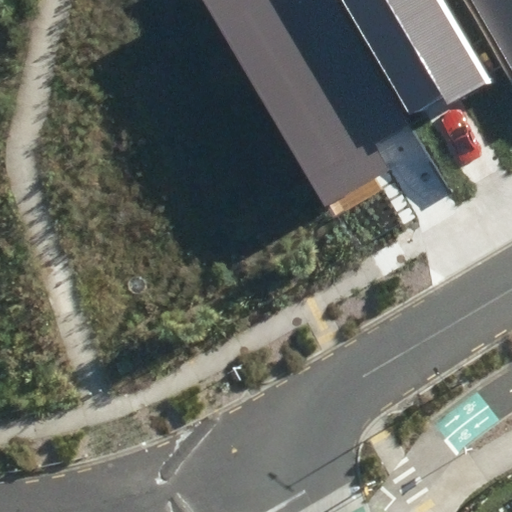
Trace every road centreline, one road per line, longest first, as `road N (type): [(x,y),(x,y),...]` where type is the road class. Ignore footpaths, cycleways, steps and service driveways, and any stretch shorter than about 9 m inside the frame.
road 1 (tertiary): [(0,508),(135,481),(280,410)]
road 2 (tertiary): [(280,410),(511,278)]
